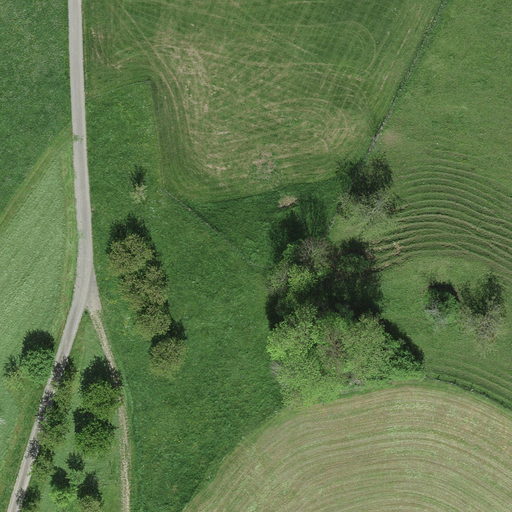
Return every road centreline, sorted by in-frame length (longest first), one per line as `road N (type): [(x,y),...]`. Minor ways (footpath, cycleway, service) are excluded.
road 1 (track): [(13,511),(84,274),(74,0)]
road 2 (track): [(126,511),(124,422),(96,310)]
